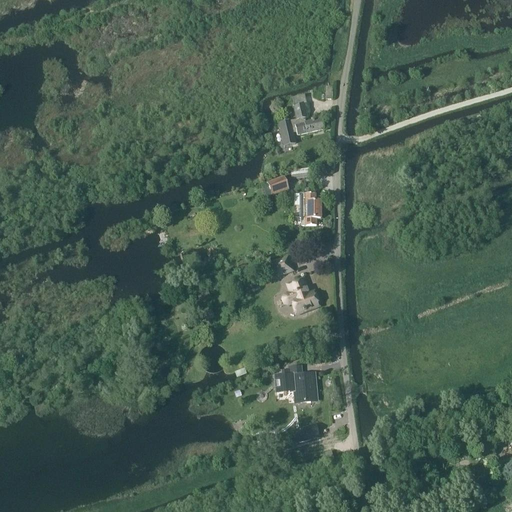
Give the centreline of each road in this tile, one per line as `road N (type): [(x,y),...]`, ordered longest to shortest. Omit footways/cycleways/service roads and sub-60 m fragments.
road 1 (unclassified): [(367,511),(339,267),(339,140),(358,0)]
road 2 (track): [(511,89),(339,140)]
